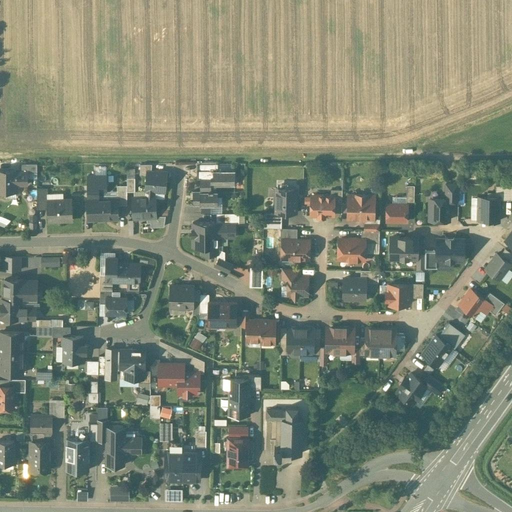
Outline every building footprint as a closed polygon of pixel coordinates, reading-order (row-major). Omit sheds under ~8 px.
[(37,163),(19,163),(19,172),(27,172),(37,172),(37,163)] [(152,163),(141,163),(140,173),(147,174),(147,171),(151,171),(152,163)] [(135,168),(127,168),(127,177),(135,177),(135,168)] [(16,170),(0,170),(0,190),(6,191),(6,189),(16,189),(16,183),(27,183),(27,172),(19,172),(16,172),(16,170)] [(217,170),(200,170),(197,170),(197,178),(200,178),(200,190),(193,190),(193,204),(200,204),(200,205),(211,205),(217,205),(218,197),(218,191),(216,191),(216,184),(235,184),(235,170),(217,170)] [(151,171),(147,171),(147,174),(145,189),(154,190),(164,191),(166,172),(155,171),(155,172),(151,171)] [(117,199),(98,200),(98,189),(106,189),(106,175),(88,175),(88,197),(88,215),(93,215),(93,219),(118,218),(117,199)] [(135,177),(127,177),(127,184),(127,191),(134,191),(135,191),(135,177)] [(458,183),(446,183),(445,198),(449,198),(449,200),(458,201),(458,183)] [(414,185),(406,184),(406,201),(414,201),(414,185)] [(511,184),(496,185),(495,197),(499,197),(499,199),(511,199),(511,184)] [(296,188),(276,188),(276,212),(264,211),(264,215),(282,216),(282,212),(296,212),(296,188)] [(154,190),(145,189),(135,191),(134,191),(134,196),(133,196),(134,217),(156,216),(155,195),(153,196),(154,190)] [(342,189),(331,189),(331,195),(334,195),(334,203),(342,203),(342,189)] [(366,194),(357,194),(356,194),(356,195),(349,195),(349,194),(348,194),(348,195),(348,217),(348,218),(365,218),(374,218),(374,197),(367,197),(367,194),(366,194)] [(331,195),(323,195),(323,197),(311,197),(311,214),(318,215),(318,217),(325,217),(325,215),(333,215),(334,203),(334,195),(331,195)] [(495,197),(479,196),(478,206),(480,207),(480,219),(488,219),(488,220),(499,220),(499,199),(499,197),(495,197)] [(222,197),(218,197),(217,205),(211,205),(212,214),(216,213),(222,213),(222,197)] [(445,198),(431,198),(431,206),(429,207),(429,219),(449,219),(449,200),(449,198),(445,198)] [(72,199),(47,200),(48,220),(73,219),(72,199)] [(407,204),(387,203),(387,220),(407,220),(407,204)] [(222,213),(216,213),(216,222),(216,223),(228,223),(235,223),(239,223),(239,213),(222,213)] [(282,216),(264,215),(263,227),(281,228),(282,228),(282,216)] [(374,218),(365,218),(364,229),(364,230),(379,230),(380,218),(374,218)] [(216,222),(193,222),(193,228),(192,228),(192,236),(193,236),(193,247),(194,247),(202,247),(202,254),(217,254),(217,249),(217,245),(217,237),(222,237),(228,237),(228,223),(216,223),(216,222)] [(297,228),(282,228),(281,228),(280,240),(282,240),(282,239),(297,239),(297,228)] [(379,230),(364,230),(364,229),(361,229),(361,238),(365,238),(365,242),(379,242),(379,230)] [(417,237),(391,236),(390,257),(416,258),(417,258),(417,253),(417,237)] [(356,237),(349,237),(349,238),(340,238),(340,241),(339,240),(337,242),(337,246),(339,248),(340,248),(340,259),(364,259),(365,242),(365,238),(361,238),(356,238),(356,237)] [(454,237),(447,237),(446,238),(437,238),(437,250),(436,259),(437,259),(463,260),(464,239),(454,238),(454,237)] [(297,239),(282,239),(282,240),(282,258),(293,258),(293,259),(302,260),(302,258),(309,258),(309,240),(297,239)] [(511,253),(505,248),(500,255),(511,264),(511,253)] [(437,250),(425,249),(425,253),(425,267),(437,268),(437,259),(436,259),(437,250)] [(425,253),(417,253),(417,258),(416,258),(416,271),(424,271),(425,267),(425,253)] [(500,255),(496,253),(485,268),(499,279),(511,264),(500,255)] [(20,256),(4,256),(4,269),(20,269),(20,256)] [(60,256),(41,257),(41,266),(60,266),(60,256)] [(140,263),(117,262),(117,258),(107,257),(107,273),(106,280),(111,280),(113,280),(129,280),(129,288),(139,288),(140,263)] [(225,261),(218,258),(215,265),(229,272),(232,264),(225,261)] [(252,267),(252,286),(264,287),(265,267),(252,267)] [(300,268),(282,268),(282,278),(288,278),(288,274),(300,275),(300,268)] [(379,270),(361,269),(360,278),(365,278),(365,282),(378,282),(379,270)] [(107,273),(100,273),(100,291),(112,291),(113,280),(111,280),(106,280),(107,273)] [(300,275),(288,274),(288,278),(288,286),(290,287),(290,294),(292,294),(295,297),(298,294),(307,295),(307,285),(308,284),(308,275),(300,275)] [(360,278),(344,277),(343,298),(365,299),(365,282),(365,278),(360,278)] [(32,279),(5,279),(4,298),(4,299),(19,299),(32,299),(32,279)] [(409,284),(409,297),(423,297),(423,283),(409,283),(409,284)] [(409,284),(389,284),(388,290),(386,292),(386,297),(388,299),(388,303),(409,303),(409,297),(409,284)] [(193,286),(180,286),(180,285),(170,285),(169,306),(193,307),(194,307),(194,300),(194,285),(193,285),(193,286)] [(491,304),(485,299),(470,289),(459,304),(474,315),(479,308),(486,312),(488,309),(491,304)] [(112,291),(100,291),(100,303),(106,303),(107,297),(112,297),(112,291)] [(504,303),(490,292),(485,299),(491,304),(488,309),(495,315),(504,303)] [(209,294),(200,294),(200,300),(200,304),(209,304),(209,302),(209,294)] [(112,297),(107,297),(106,303),(106,313),(126,314),(126,298),(112,297)] [(19,299),(4,299),(4,298),(1,298),(1,318),(33,318),(33,308),(19,307),(19,299)] [(97,310),(97,300),(80,300),(80,309),(97,310)] [(236,303),(209,302),(209,304),(209,311),(208,329),(217,329),(217,325),(235,325),(235,315),(236,303)] [(275,320),(265,320),(265,319),(261,319),(261,320),(261,340),(266,340),(268,342),(274,343),(275,324),(275,320)] [(261,320),(248,320),(247,326),(247,340),(261,341),(261,340),(261,320)] [(449,323),(438,337),(452,347),(454,349),(464,334),(449,323)] [(50,326),(36,326),(36,335),(52,335),(53,326),(50,326)] [(62,326),(53,326),(52,335),(52,336),(63,337),(63,336),(70,336),(71,326),(62,326)] [(294,326),(290,326),(289,327),(288,327),(287,336),(287,351),(288,351),(288,348),(292,348),(294,351),(300,351),(301,327),(295,327),(294,326)] [(311,326),(308,326),(306,327),(301,327),(300,351),(312,352),(313,351),(313,336),(314,328),(312,327),(311,326)] [(340,327),(326,327),(326,347),(326,351),(327,351),(340,351),(340,327)] [(354,327),(340,327),(340,351),(352,352),(353,352),(353,348),(354,327)] [(380,328),(366,327),(366,337),(365,354),(366,354),(366,352),(379,352),(380,328)] [(391,328),(380,328),(379,352),(379,354),(394,355),(395,353),(395,344),(396,333),(396,329),(391,329),(391,328)] [(23,332),(0,331),(0,352),(23,352),(23,332)] [(199,350),(208,336),(201,331),(192,345),(199,350)] [(405,333),(396,333),(395,344),(405,344),(405,333)] [(421,354),(438,366),(452,347),(438,337),(435,335),(421,354)] [(70,336),(63,336),(63,337),(62,360),(82,361),(83,336),(70,336)] [(294,351),(292,348),(288,348),(288,351),(288,354),(288,355),(291,358),(300,358),(300,351),(294,351)] [(106,371),(106,374),(106,378),(116,378),(116,370),(120,370),(120,378),(143,378),(143,368),(144,368),(145,350),(121,349),(121,351),(117,350),(117,349),(106,349),(106,356),(106,371)] [(23,352),(0,352),(0,372),(22,373),(23,352)] [(204,361),(193,355),(190,362),(194,364),(194,372),(199,372),(199,373),(204,373),(204,361)] [(106,356),(99,356),(98,374),(106,374),(106,371),(106,356)] [(160,359),(150,359),(150,375),(159,375),(159,363),(160,363),(160,359)] [(160,363),(159,363),(159,375),(159,384),(168,384),(168,382),(178,382),(183,382),(183,384),(184,384),(184,372),(184,363),(160,363)] [(52,371),(37,371),(37,379),(52,379),(52,371)] [(194,372),(184,372),(184,384),(183,384),(183,382),(178,382),(178,393),(184,393),(184,394),(191,394),(191,393),(196,393),(196,385),(199,385),(199,373),(199,372),(194,372)] [(413,404),(426,386),(427,384),(423,382),(411,373),(406,379),(404,377),(399,384),(401,386),(397,392),(413,404)] [(429,374),(423,382),(427,384),(426,386),(436,394),(443,385),(429,374)] [(250,379),(249,389),(261,389),(261,376),(250,376),(250,379)] [(25,379),(9,379),(9,386),(13,386),(13,389),(25,389),(25,379)] [(229,397),(249,397),(249,389),(250,379),(229,379),(229,397)] [(9,386),(0,385),(0,407),(13,408),(13,389),(13,386),(9,386)] [(139,402),(152,403),(153,394),(141,392),(139,402)] [(153,416),(163,416),(162,393),(152,393),(153,416)] [(249,415),(249,397),(229,397),(228,415),(249,415)] [(53,400),(31,399),(30,432),(32,432),(32,441),(45,441),(45,432),(52,432),(52,416),(53,400)] [(174,416),(174,406),(164,406),(164,416),(174,416)] [(298,407),(286,407),(286,409),(275,409),(275,418),(277,418),(276,446),(274,446),(274,453),(282,454),(282,453),(302,453),(302,418),(298,418),(298,407)] [(275,409),(267,409),(267,418),(275,418),(275,409)] [(108,420),(97,420),(97,422),(97,440),(107,440),(107,427),(108,427),(108,420)] [(89,429),(89,439),(89,440),(97,440),(97,422),(88,422),(88,429),(89,429)] [(169,422),(160,422),(160,440),(169,440),(169,422)] [(108,427),(107,427),(107,440),(106,464),(124,464),(124,451),(141,452),(141,437),(124,437),(125,427),(108,427)] [(76,438),(89,439),(89,429),(88,429),(78,429),(76,431),(76,438)] [(248,437),(228,437),(228,465),(248,465),(248,437)] [(67,438),(66,469),(88,470),(89,440),(89,439),(76,438),(67,438)] [(14,440),(0,440),(0,462),(14,463),(14,440)] [(32,441),(30,441),(30,467),(38,467),(40,470),(50,470),(50,449),(48,449),(48,441),(45,441),(32,441)] [(183,450),(166,450),(166,479),(182,479),(183,450)] [(200,450),(183,450),(182,479),(199,479),(200,450)] [(129,485),(111,486),(111,500),(129,499),(129,485)] [(182,489),(165,489),(165,500),(182,501),(182,489)]
